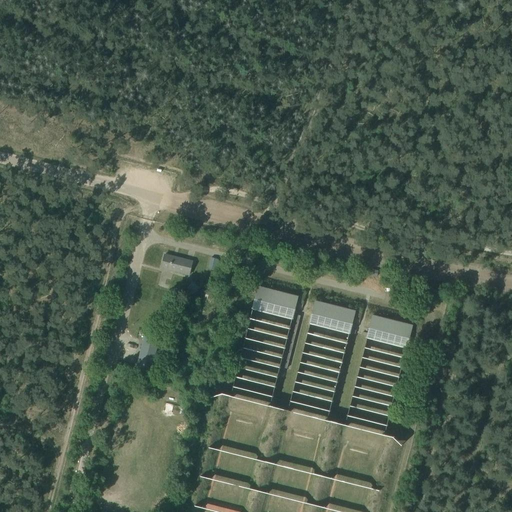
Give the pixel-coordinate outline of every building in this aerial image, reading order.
[(165,255),(161,269),(189,276),(192,261),(191,264),(186,263),(187,260),(165,255)] [(192,282),(187,290),(194,295),(199,287),(192,282)] [(271,397),(293,295),(252,286),(230,388),(271,397)] [(289,403),(329,412),(350,309),(310,301),(289,403)] [(293,314),(284,348),(291,350),(300,316),(293,314)] [(368,316),(346,417),(385,426),(402,349),(406,349),(411,325),(368,316)] [(151,371),(159,338),(145,335),(136,368),(151,371)] [(165,403),(163,413),(173,414),(174,404),(165,403)] [(205,499),(203,508),(216,511),(240,511),(241,510),(205,499)]
